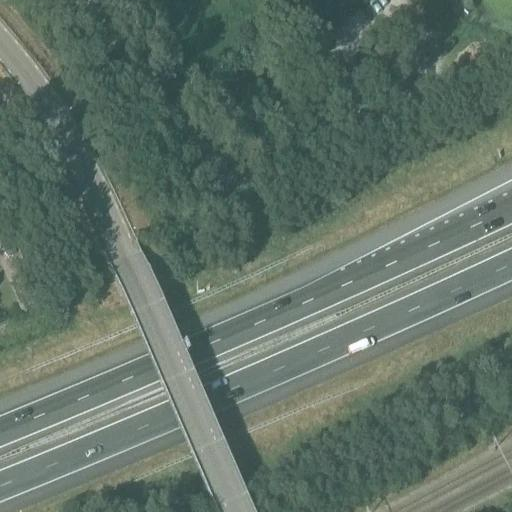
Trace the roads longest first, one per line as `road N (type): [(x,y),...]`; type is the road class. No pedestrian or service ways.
road 1 (motorway): [(0,487),(211,401),(511,262)]
road 2 (motorway): [(511,207),(0,431)]
road 3 (unclassified): [(395,22),(428,53),(410,102),(270,183),(231,171),(75,0)]
road 4 (tertiary): [(232,511),(67,137),(0,41)]
